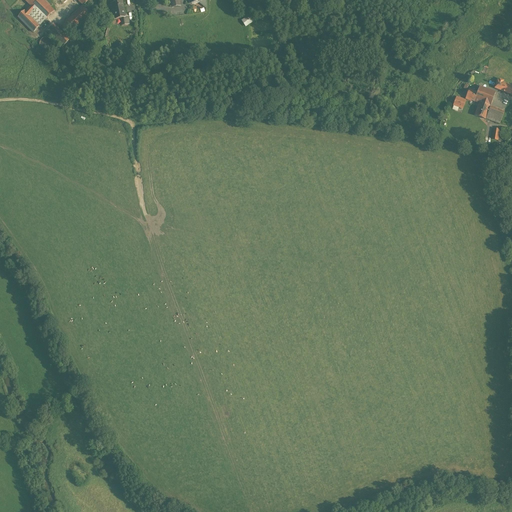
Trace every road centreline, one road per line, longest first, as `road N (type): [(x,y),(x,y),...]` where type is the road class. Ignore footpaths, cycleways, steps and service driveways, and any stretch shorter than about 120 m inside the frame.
road 1 (track): [(0,100),(33,99),(130,121),(149,231)]
road 2 (track): [(511,153),(484,164),(511,279)]
